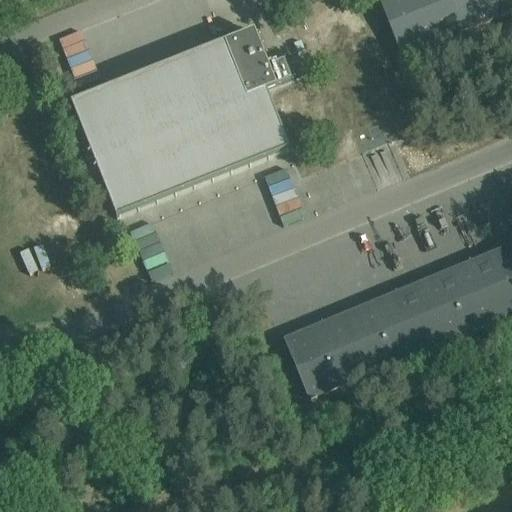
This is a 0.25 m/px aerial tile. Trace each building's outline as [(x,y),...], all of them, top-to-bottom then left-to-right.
[(511,0),(378,0),(402,59),(511,15),(511,0)] [(255,34),(72,106),(117,221),(291,152),(267,94),(278,89),(294,83),(285,63),(269,69),(255,34)] [(294,45),(294,46),(299,59),(308,56),(303,42),(294,45)] [(306,78),(298,59),(288,63),(296,82),(306,78)] [(65,84),(60,71),(52,74),(58,87),(65,84)] [(511,249),(511,247),(284,341),(310,404),(511,320),(511,249)]
